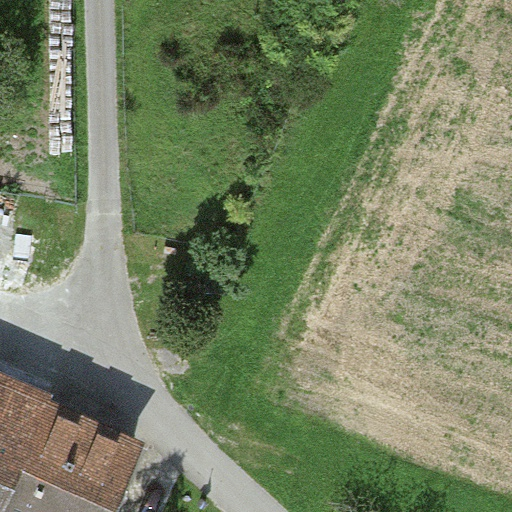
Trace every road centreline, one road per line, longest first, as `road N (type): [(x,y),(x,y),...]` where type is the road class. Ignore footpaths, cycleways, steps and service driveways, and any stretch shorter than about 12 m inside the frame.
road 1 (residential): [(126,370),(100,268),(102,0)]
road 2 (residential): [(126,370),(273,511)]
road 3 (residential): [(0,330),(126,370)]
